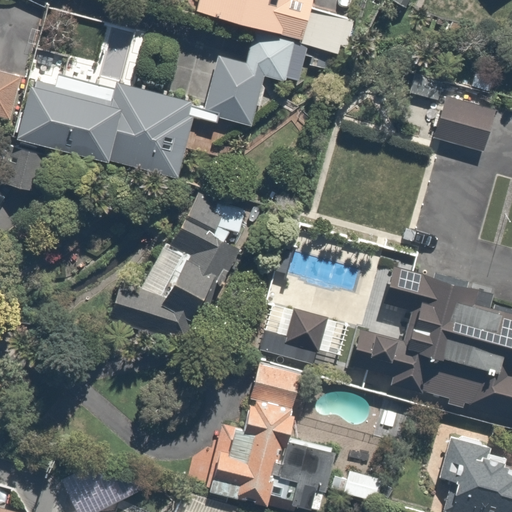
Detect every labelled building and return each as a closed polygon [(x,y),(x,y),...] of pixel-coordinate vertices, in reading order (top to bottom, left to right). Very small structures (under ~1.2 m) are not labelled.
[(204,0),(199,22),(310,47),(319,6),(311,5),(312,0),(204,0)] [(309,50),(260,43),(257,64),(216,59),(207,123),(253,130),(260,79),(304,85),(309,50)] [(0,115),(10,118),(23,73),(0,66),(0,115)] [(195,107),(62,74),(58,90),(37,85),(22,146),(175,184),(195,107)] [(506,108),(446,96),(436,142),(496,155),(506,108)] [(44,158),(16,148),(1,188),(29,198),(44,158)] [(255,214),(206,191),(179,249),(168,244),(155,271),(135,262),(116,304),(187,337),(201,305),(221,314),(247,257),(230,249),(235,238),(243,242),(255,214)] [(472,278),(433,267),(431,276),(400,268),(388,314),(369,309),(355,362),(421,380),(416,398),(511,424),(511,307),(496,304),(494,313),(474,308),(478,294),(469,292),(472,278)] [(355,302),(268,286),(258,342),(345,358),(355,302)] [(311,376),(258,364),(237,457),(222,454),(212,498),(273,511),(279,486),(300,490),(296,510),(303,511),(327,511),(331,495),(336,496),(345,456),(295,445),(311,376)] [(499,452),(450,439),(439,482),(459,488),(453,511),(511,511),(511,473),(495,469),(499,452)] [(98,470),(64,487),(76,511),(106,511),(144,494),(131,468),(104,481),(98,470)] [(0,511),(26,511),(27,511),(0,503),(0,511)]
